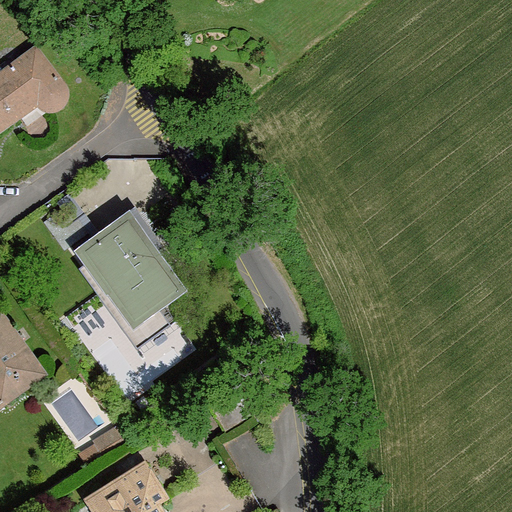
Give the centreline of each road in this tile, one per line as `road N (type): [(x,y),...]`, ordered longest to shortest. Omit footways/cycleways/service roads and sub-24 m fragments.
road 1 (tertiary): [(160,102),(292,334),(316,511)]
road 2 (residential): [(0,218),(160,102)]
